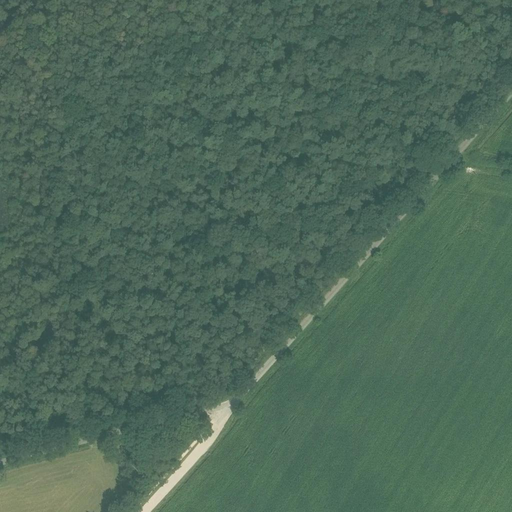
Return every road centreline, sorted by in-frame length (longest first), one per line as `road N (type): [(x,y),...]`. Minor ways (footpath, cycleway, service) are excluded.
road 1 (unclassified): [(226,410),(511,93)]
road 2 (unclassified): [(0,463),(226,410)]
road 3 (unclassified): [(143,511),(226,410)]
